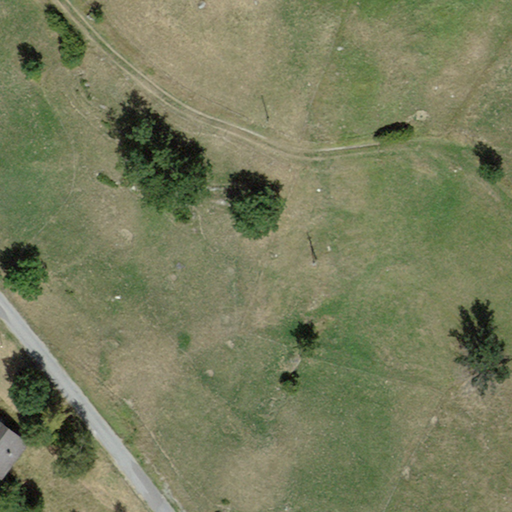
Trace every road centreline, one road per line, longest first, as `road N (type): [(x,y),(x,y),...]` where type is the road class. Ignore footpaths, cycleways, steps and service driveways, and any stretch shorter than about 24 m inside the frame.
road 1 (track): [(57,0),(176,108),(314,156),(440,145),(511,209)]
road 2 (unclassified): [(163,511),(0,304)]
